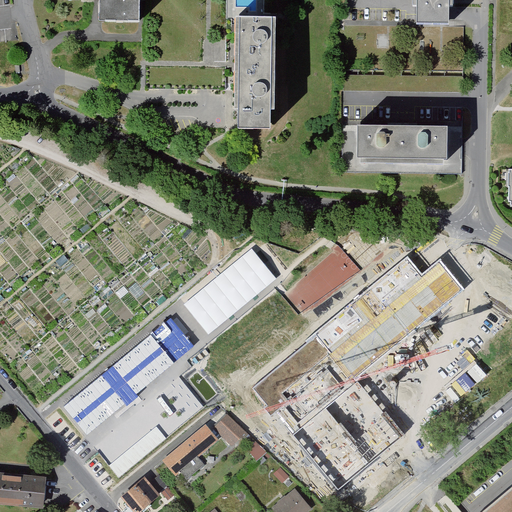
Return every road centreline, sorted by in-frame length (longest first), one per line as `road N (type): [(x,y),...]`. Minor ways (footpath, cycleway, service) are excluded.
road 1 (track): [(0,131),(87,164),(214,242),(212,268),(35,417)]
road 2 (residential): [(0,95),(31,96),(230,187),(472,227)]
road 3 (residential): [(480,0),(472,227)]
road 4 (residential): [(0,379),(111,511)]
road 5 (residential): [(511,409),(386,511)]
